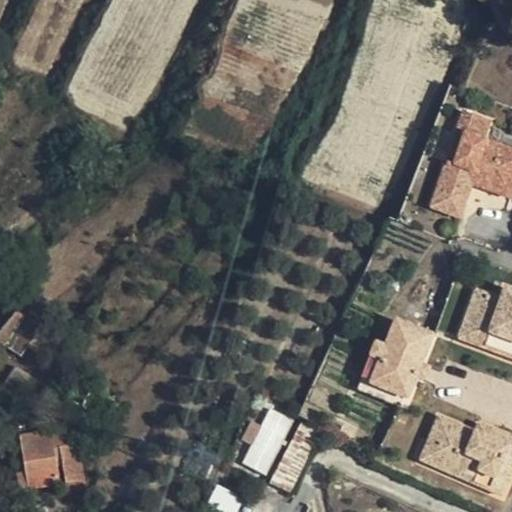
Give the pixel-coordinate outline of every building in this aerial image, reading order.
[(448,120),(439,146),(447,149),(439,173),(431,170),(418,209),(438,215),(441,209),(452,212),(457,197),(503,210),(511,183),(511,165),(472,152),(479,129),(448,120)] [(447,149),(439,146),(431,170),(439,173),(447,149)] [(446,229),(452,212),(441,209),(438,215),(418,209),(415,219),(446,229)] [(456,353),(505,370),(510,356),(511,356),(511,303),(478,291),(456,353)] [(45,334),(21,310),(0,333),(0,335),(21,359),(45,334)] [(416,338),(382,326),(359,387),(394,399),(416,338)] [(107,418),(113,400),(75,381),(68,401),(107,418)] [(263,415),(275,420),(278,413),(257,403),(220,478),(253,494),(258,485),(235,474),(263,415)] [(286,426),(275,420),(263,415),(235,474),(258,485),(286,426)] [(19,437),(25,473),(28,488),(59,483),(59,477),(63,476),(67,490),(86,486),(80,461),(78,461),(70,429),(19,437)] [(296,430),(287,451),(307,458),(316,440),(296,430)] [(491,488),(506,448),(490,443),(486,455),(467,448),(431,435),(424,454),(433,457),(425,479),(472,495),(477,482),(491,488)] [(486,455),(490,443),(471,436),(467,448),(486,455)] [(511,473),(511,450),(506,448),(491,488),(477,482),(472,495),(500,505),(511,473)] [(307,458),(287,451),(268,490),(287,499),(307,458)] [(433,457),(424,454),(416,475),(425,479),(433,457)] [(28,488),(25,473),(14,475),(17,490),(28,488)] [(208,510),(211,511),(237,511),(245,499),(222,485),(208,510)]
